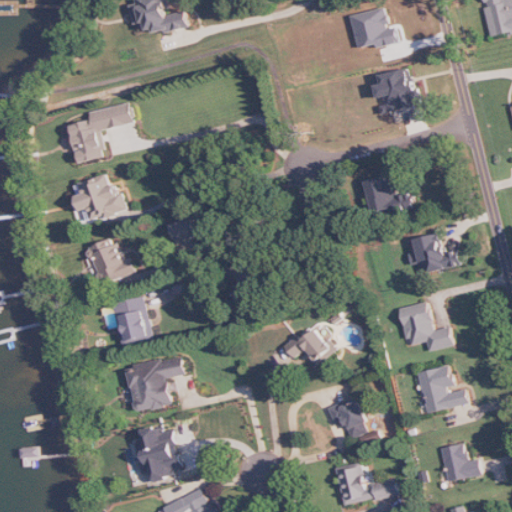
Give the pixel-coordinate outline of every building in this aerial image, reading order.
[(194,26),(189,10),(175,13),(171,0),(140,0),(141,4),(134,5),(139,25),(149,23),(152,36),(194,26)] [(511,0),(488,0),(490,8),(489,8),(495,38),(511,33),(511,0)] [(364,51),(404,42),(400,26),(394,27),(389,8),(356,16),(364,51)] [(385,75),(387,84),(380,86),(383,100),(386,99),(390,114),(424,106),(416,68),(385,75)] [(82,164),(111,158),(105,131),(139,124),(135,104),(94,113),(96,121),(71,126),(75,146),(79,145),(82,164)] [(83,226),(107,219),(108,222),(132,215),(123,184),(115,187),(111,175),(78,185),(82,198),(75,200),(83,226)] [(180,243),(200,237),(194,219),(175,225),(180,243)] [(428,275),(467,266),(464,251),(450,254),(445,234),(419,240),(428,275)] [(142,273),(136,258),(128,262),(119,238),(92,249),(108,287),(142,273)] [(240,303),(265,298),(262,280),(237,285),(240,303)] [(123,316),(129,345),(158,340),(149,297),(133,300),(136,314),(123,316)] [(460,346),(455,327),(440,331),(433,302),(404,309),(411,338),(416,337),(418,345),(432,342),(435,352),(460,346)] [(322,328),(306,341),(303,336),(290,346),(299,359),(308,352),(320,367),(340,352),(322,328)] [(190,376),(187,357),(132,367),(140,413),(178,406),(173,379),(190,376)] [(475,406),(472,390),(453,393),(452,388),(459,387),(455,366),(424,373),(433,414),(475,406)] [(355,438),(367,433),(364,426),(373,422),(362,398),(334,410),(339,424),(348,420),(355,438)] [(178,430),(167,432),(167,426),(145,429),(150,463),(146,464),(148,475),(156,474),(158,481),(181,477),(179,469),(187,469),(186,459),(182,460),(178,430)] [(446,449),(454,484),(487,477),(483,459),(473,461),(469,444),(446,449)] [(341,468),(350,507),(404,494),(400,479),(371,486),(366,463),(341,468)] [(223,511),(218,499),(212,501),(207,489),(173,504),(176,511),(223,511)]
